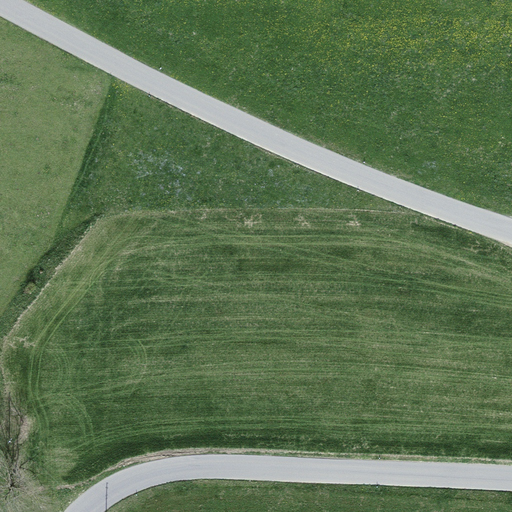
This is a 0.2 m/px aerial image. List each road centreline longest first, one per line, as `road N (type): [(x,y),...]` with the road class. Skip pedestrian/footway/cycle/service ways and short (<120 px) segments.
road 1 (tertiary): [(511,233),(270,138),(0,1)]
road 2 (tertiary): [(82,511),(136,478),(196,465),(511,479)]
